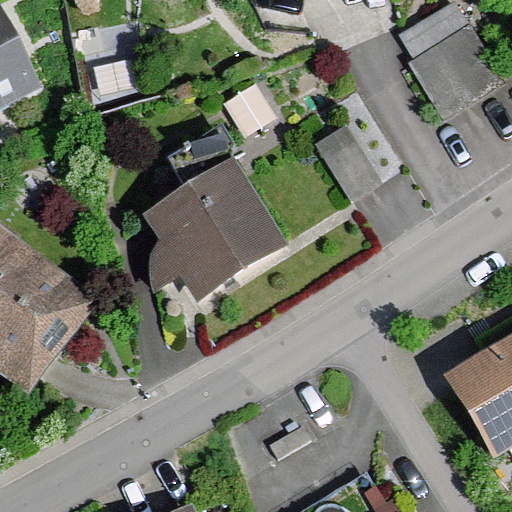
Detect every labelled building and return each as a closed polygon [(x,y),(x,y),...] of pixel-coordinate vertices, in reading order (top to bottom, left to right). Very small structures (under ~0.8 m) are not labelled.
[(153,0),(158,15),(207,0),(153,0)] [(0,114),(40,95),(0,15),(0,114)] [(511,65),(493,20),(416,52),(448,129),(511,102),(511,65)] [(355,197),(386,176),(348,119),(317,139),(355,197)] [(233,160),(130,223),(188,317),(291,253),(233,160)] [(0,368),(33,394),(99,308),(0,233),(0,368)] [(495,462),(511,451),(511,335),(443,377),(495,462)]
